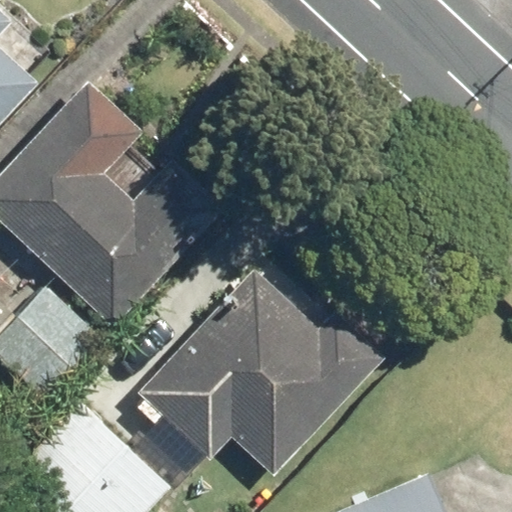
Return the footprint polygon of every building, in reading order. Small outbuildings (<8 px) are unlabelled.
[(0,14),(0,103),(45,56),(0,14)] [(85,82),(0,173),(0,200),(115,306),(213,200),(85,82)] [(274,250),(142,392),(250,491),(381,350),(274,250)] [(107,327),(49,275),(0,328),(0,346),(49,391),(107,327)] [(0,511),(133,511),(175,475),(99,390),(0,478),(0,511)] [(334,511),(449,511),(432,471),(334,511)]
